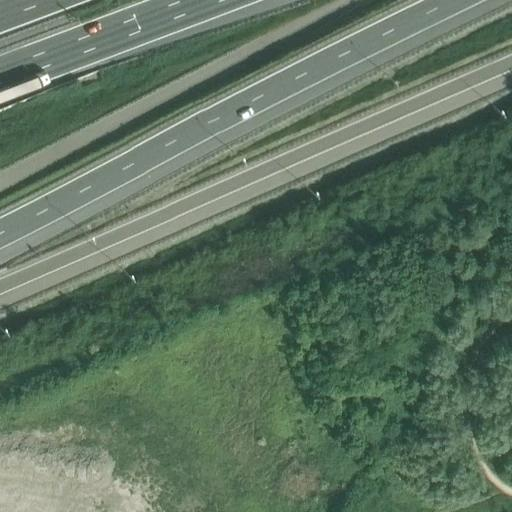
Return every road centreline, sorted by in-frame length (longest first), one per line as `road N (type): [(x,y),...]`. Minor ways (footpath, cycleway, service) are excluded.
road 1 (motorway): [(0,284),(511,65)]
road 2 (motorway): [(0,231),(465,0)]
road 3 (motorway): [(0,87),(219,0)]
